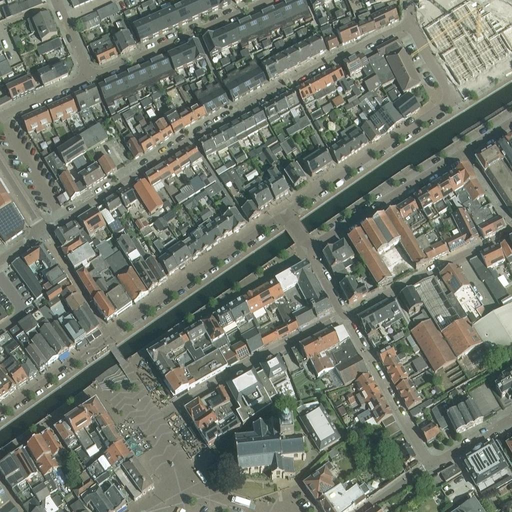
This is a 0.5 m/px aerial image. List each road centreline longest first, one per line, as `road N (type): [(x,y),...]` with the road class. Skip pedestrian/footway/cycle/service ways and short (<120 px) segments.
road 1 (residential): [(409,23),(255,98),(42,230)]
road 2 (residential): [(0,412),(284,214)]
road 3 (residential): [(307,249),(511,120)]
road 4 (residential): [(454,98),(284,214)]
road 5 (residential): [(89,77),(265,0)]
road 6 (residential): [(345,315),(179,403)]
road 7 (residential): [(511,231),(345,315)]
road 8 (residential): [(429,465),(345,315)]
road 9 (residential): [(136,511),(195,471),(216,493),(276,511)]
